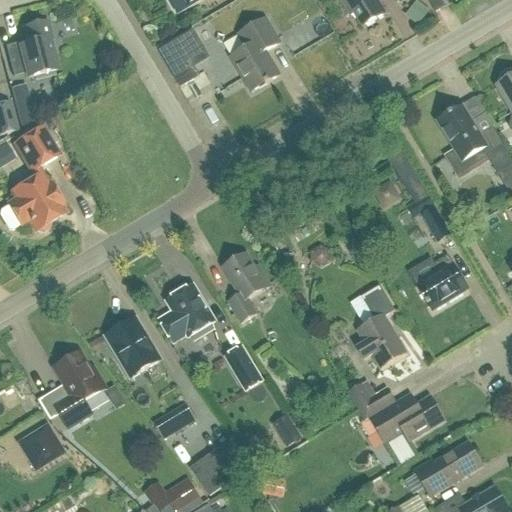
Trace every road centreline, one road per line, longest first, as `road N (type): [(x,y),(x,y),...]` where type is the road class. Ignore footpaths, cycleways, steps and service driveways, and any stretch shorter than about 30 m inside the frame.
road 1 (residential): [(217,185),(511,9)]
road 2 (residential): [(0,314),(217,185)]
road 3 (residential): [(217,185),(105,0)]
